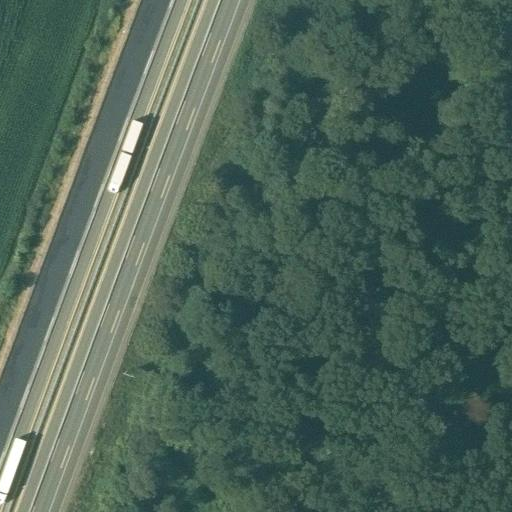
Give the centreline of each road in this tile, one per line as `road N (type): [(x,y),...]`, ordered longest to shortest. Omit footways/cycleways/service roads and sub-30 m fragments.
road 1 (motorway): [(36,511),(226,0)]
road 2 (motorway): [(172,0),(0,462)]
